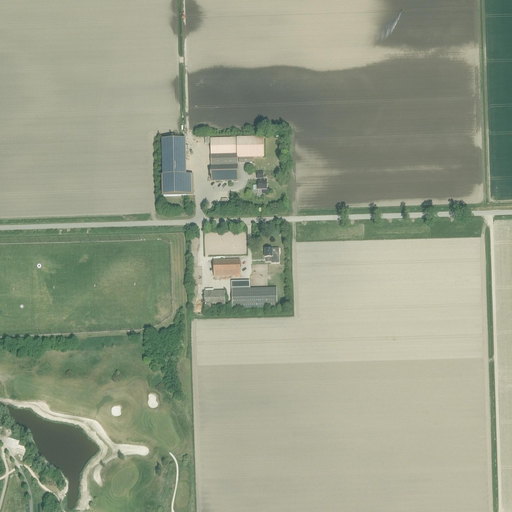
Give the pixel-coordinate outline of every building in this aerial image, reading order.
[(211,138),(212,182),(238,181),(237,158),(239,158),(252,158),(264,158),(263,137),(211,138)] [(186,196),(186,176),(186,151),(188,151),(188,146),(185,146),(185,141),(162,141),(163,176),(162,176),(162,197),(186,196)] [(266,178),(263,178),(263,173),(257,173),(257,179),(259,179),(259,183),(258,183),(258,186),(257,186),(255,187),(255,189),(257,191),(258,191),(267,191),(267,180),(266,180),(266,178)] [(272,257),(276,257),(276,254),(272,254),(272,249),(264,250),(265,258),(272,258),(272,257)] [(214,277),(240,277),(240,260),(213,261),(214,277)] [(232,290),(233,310),(278,309),(277,289),(232,290)] [(205,292),(205,310),(225,310),(225,292),(205,292)]
